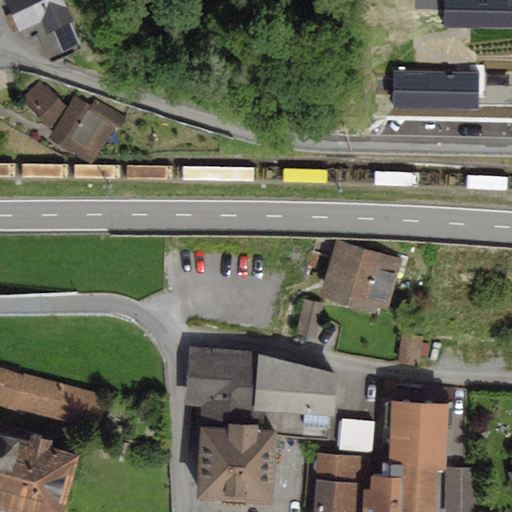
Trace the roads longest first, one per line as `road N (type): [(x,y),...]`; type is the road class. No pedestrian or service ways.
road 1 (residential): [(0,50),(264,139),(343,149),(511,148)]
road 2 (tertiary): [(511,228),(320,217),(0,216)]
road 3 (unclassified): [(187,511),(175,352),(164,332),(144,314),(97,301),(0,304)]
